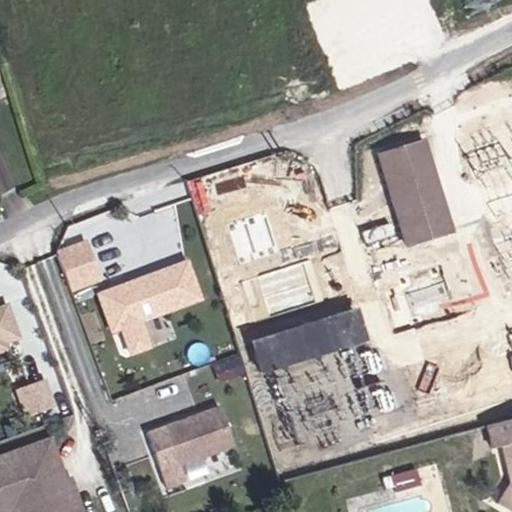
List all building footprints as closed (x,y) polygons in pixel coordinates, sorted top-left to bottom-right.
[(426,142),(381,156),(411,248),(454,235),(426,142)] [(89,244),(60,254),(72,291),(101,281),(89,244)] [(100,293),(112,330),(122,326),(130,353),(149,347),(139,318),(165,309),(166,311),(201,300),(189,265),(155,276),(156,279),(125,289),(124,286),(100,293)] [(0,348),(11,344),(1,310),(0,310),(0,355),(1,355),(0,351),(0,348)] [(357,310),(256,341),(264,369),(364,338),(357,310)] [(60,381),(31,390),(40,417),(69,408),(60,381)] [(182,420),(160,427),(173,467),(232,448),(219,408),(187,418),(188,421),(183,423),(182,420)] [(495,452),(505,451),(511,477),(511,487),(502,502),(511,509),(511,429),(492,432),(495,452)] [(55,482),(41,439),(32,442),(46,485),(55,482)] [(77,511),(84,510),(73,475),(55,482),(46,485),(32,442),(0,452),(0,495),(2,500),(28,492),(34,511),(77,511)] [(397,486),(422,481),(419,467),(394,472),(397,486)] [(16,511),(34,511),(28,492),(2,500),(5,510),(15,507),(16,511)]
